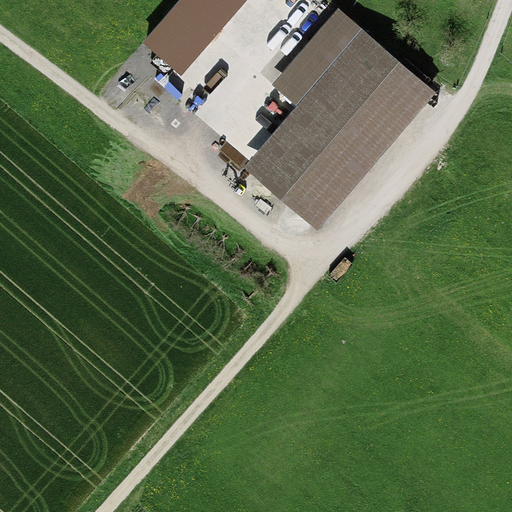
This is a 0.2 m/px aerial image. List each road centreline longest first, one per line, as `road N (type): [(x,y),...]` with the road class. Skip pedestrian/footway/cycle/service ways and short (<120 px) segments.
road 1 (track): [(97,511),(315,264),(0,33)]
road 2 (residential): [(315,264),(455,101),(501,0)]
